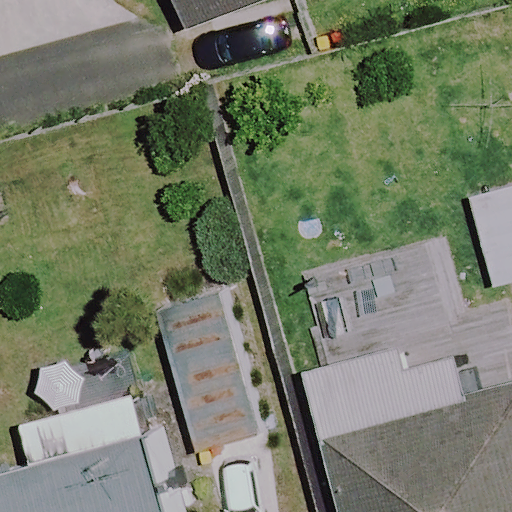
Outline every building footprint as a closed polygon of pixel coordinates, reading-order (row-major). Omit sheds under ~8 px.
[(233,0),(178,0),(181,12),(233,0)] [(511,186),(478,194),(499,289),(511,286),(511,186)] [(277,434),(241,288),(162,308),(198,453),(277,434)] [(511,511),(511,361),(404,386),(398,358),(317,377),(348,511),(511,511)] [(38,424),(49,467),(0,479),(0,511),(169,511),(160,474),(141,398),(38,424)]
